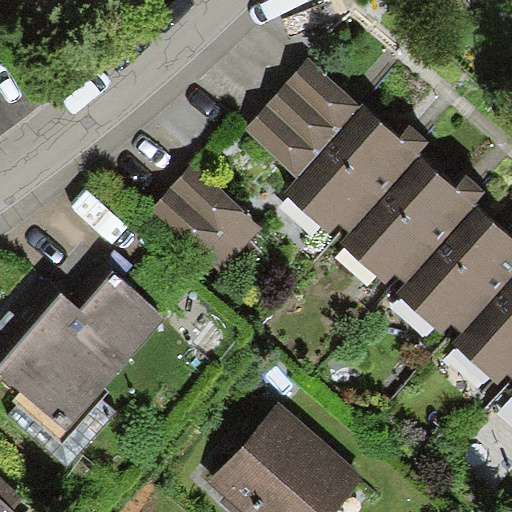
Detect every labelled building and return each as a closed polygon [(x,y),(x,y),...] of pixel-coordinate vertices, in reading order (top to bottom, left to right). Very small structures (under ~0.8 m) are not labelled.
[(511,0),(446,0),(460,11),(468,0),(497,0),(511,11),(511,0)] [(310,55),(247,128),(292,167),(357,98),(310,55)] [(428,139),(372,91),(283,194),(340,242),(428,139)] [(485,188),(428,140),(340,243),(397,291),(485,188)] [(247,208),(196,160),(150,208),(201,256),(247,208)] [(511,270),(511,210),(485,188),(397,291),(453,339),(511,270)] [(511,389),(511,271),(453,341),(511,390),(511,389)] [(129,405),(105,382),(158,324),(103,272),(68,308),(46,288),(0,335),(0,369),(43,411),(32,423),(74,462),(129,405)] [(358,511),(369,501),(265,407),(195,484),(225,511),(358,511)]
